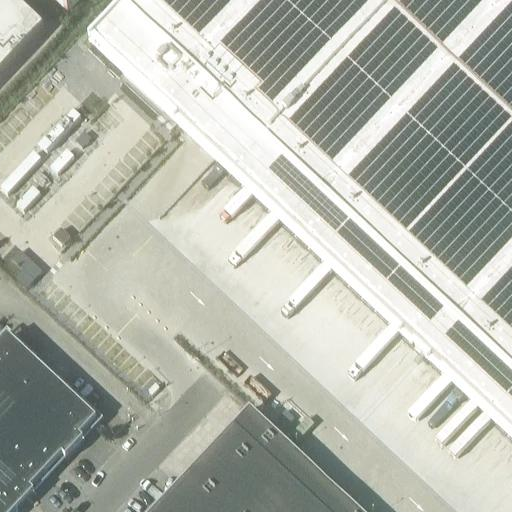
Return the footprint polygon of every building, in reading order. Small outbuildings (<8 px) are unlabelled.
[(0,0),(0,78),(43,32),(8,0),(0,0)] [(80,0),(51,0),(67,14),(80,0)] [(511,0),(141,0),(94,50),(96,52),(384,323),(396,334),(373,360),(455,437),(479,412),(498,429),(511,442),(511,0)] [(0,401),(10,411),(44,375),(6,340),(0,346),(0,401)] [(44,375),(10,411),(65,463),(82,444),(79,441),(95,424),(44,375)] [(0,401),(0,421),(10,411),(0,401)] [(0,421),(0,467),(32,498),(33,497),(29,494),(61,460),(64,464),(65,463),(10,411),(0,421)] [(318,511),(232,430),(155,511),(318,511)] [(0,467),(0,500),(12,511),(18,511),(32,498),(0,467)] [(0,511),(12,511),(0,500),(0,511)]
